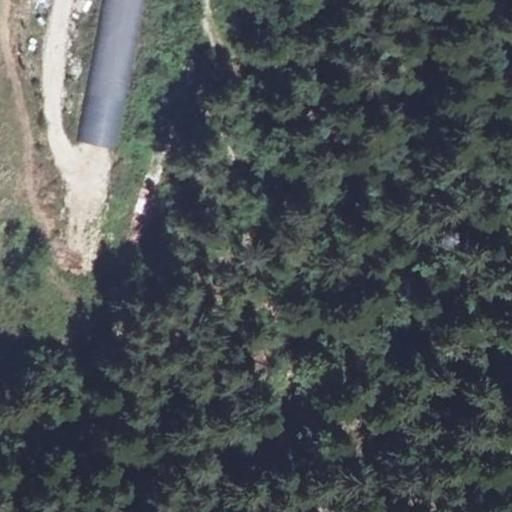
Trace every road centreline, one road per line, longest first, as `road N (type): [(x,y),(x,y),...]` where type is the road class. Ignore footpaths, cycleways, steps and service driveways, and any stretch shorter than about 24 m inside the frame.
road 1 (track): [(205,6),(105,341),(22,511)]
road 2 (track): [(322,383),(511,441)]
